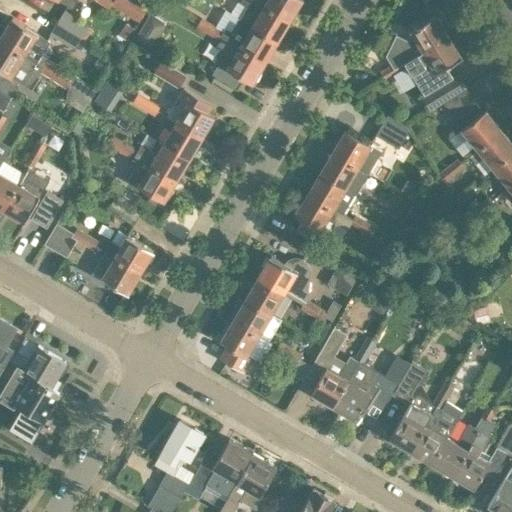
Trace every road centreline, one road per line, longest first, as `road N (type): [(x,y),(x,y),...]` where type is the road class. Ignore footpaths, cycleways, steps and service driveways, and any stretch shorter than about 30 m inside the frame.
road 1 (residential): [(149,356),(362,0)]
road 2 (residential): [(414,511),(149,356)]
road 3 (residential): [(60,511),(149,356)]
road 4 (residential): [(149,356),(0,267)]
